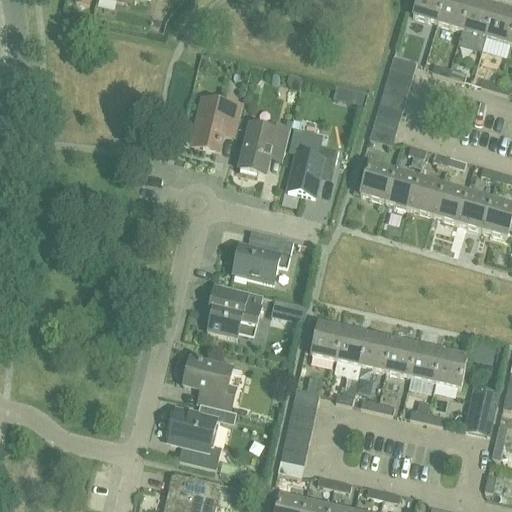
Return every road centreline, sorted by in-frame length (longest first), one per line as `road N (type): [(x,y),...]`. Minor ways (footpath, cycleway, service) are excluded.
road 1 (residential): [(316,235),(195,202),(131,457)]
road 2 (residential): [(2,175),(19,70),(10,0)]
road 3 (residential): [(131,457),(0,414)]
